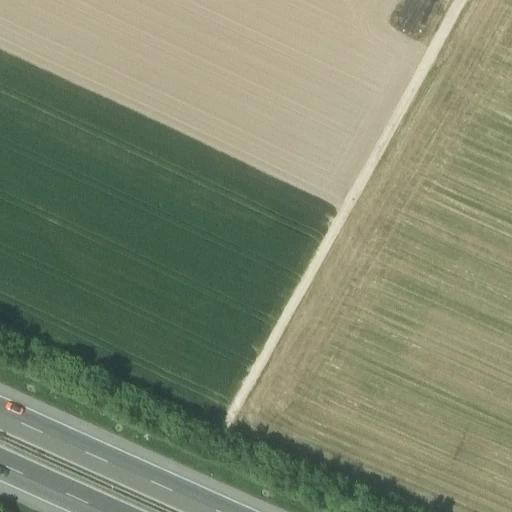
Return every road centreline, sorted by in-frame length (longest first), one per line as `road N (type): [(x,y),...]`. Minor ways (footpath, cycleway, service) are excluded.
road 1 (track): [(462,0),(233,425)]
road 2 (motorway): [(216,511),(0,414)]
